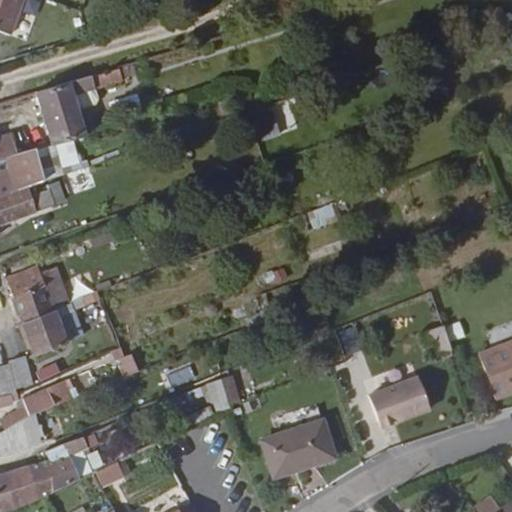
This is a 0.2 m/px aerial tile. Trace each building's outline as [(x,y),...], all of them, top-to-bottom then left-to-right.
[(0,0),(0,27),(15,33),(27,0),(0,0)] [(131,81),(128,72),(113,77),(115,86),(131,81)] [(101,99),(97,82),(38,98),(52,150),(110,132),(107,119),(82,125),(77,106),(101,99)] [(296,130),(289,104),(256,113),(263,140),(296,130)] [(131,126),(143,123),(140,112),(128,115),(131,126)] [(0,165),(8,162),(33,156),(36,155),(28,127),(0,136),(0,165)] [(46,175),(39,176),(33,156),(8,162),(17,193),(34,188),(49,183),(46,175)] [(34,188),(17,193),(0,198),(0,228),(30,219),(32,224),(53,217),(52,212),(36,217),(32,204),(38,202),(34,188)] [(17,314),(20,320),(50,307),(36,271),(22,277),(5,284),(17,314)] [(55,316),(70,310),(66,301),(50,307),(20,320),(35,356),(66,342),(55,316)] [(442,350),(446,360),(459,355),(451,334),(426,344),(430,354),(442,350)] [(511,337),(483,350),(502,393),(511,388),(511,337)] [(133,353),(118,360),(126,377),(141,371),(133,353)] [(9,366),(10,369),(16,392),(33,388),(27,360),(9,366)] [(41,382),(61,372),(56,361),(36,371),(41,382)] [(16,392),(10,369),(9,366),(0,368),(0,399),(17,396),(16,392)] [(191,367),(168,373),(172,386),(195,380),(191,367)] [(235,377),(208,381),(213,409),(240,405),(235,377)] [(424,385),(374,408),(385,431),(400,424),(402,429),(437,413),(424,385)] [(17,396),(0,399),(0,411),(20,406),(19,403),(17,396)] [(242,414),(234,417),(237,424),(245,421),(242,414)] [(385,431),(388,437),(402,429),(400,424),(385,431)] [(311,473),(338,461),(326,428),(268,453),(280,488),(312,475),(311,473)] [(10,448),(0,451),(0,467),(4,467),(12,456),(10,448)] [(89,470),(105,463),(102,454),(53,475),(54,482),(50,484),(53,511),(99,491),(89,470)] [(101,487),(127,478),(121,462),(96,471),(101,487)] [(34,511),(53,511),(50,484),(30,486),(34,511)] [(34,511),(30,486),(13,489),(16,511),(34,511)] [(16,511),(13,489),(0,490),(0,511),(16,511)] [(511,511),(511,489),(499,498),(501,502),(486,511),(511,511)] [(193,511),(187,501),(169,511),(193,511)]
